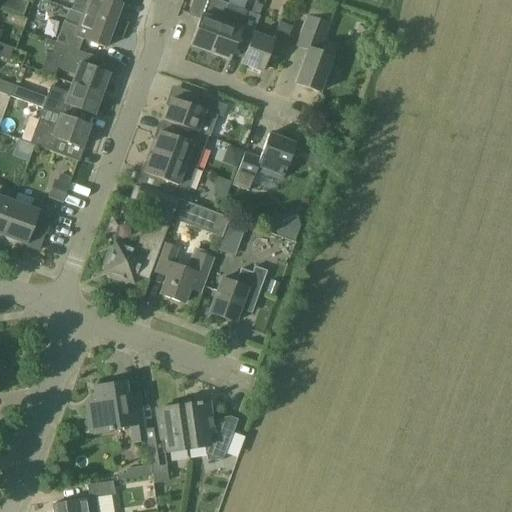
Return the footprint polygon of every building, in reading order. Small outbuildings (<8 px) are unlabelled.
[(27,4),(14,0),(0,0),(0,8),(22,17),(27,4)] [(73,0),(70,11),(113,27),(121,5),(109,0),(73,0)] [(220,22),(227,4),(214,0),(192,0),(187,16),(198,20),(189,46),(209,54),(221,22),(220,22)] [(253,3),(250,13),(259,16),(263,6),(253,3)] [(252,33),(253,34),(259,16),(250,13),(227,4),(220,22),(221,22),(209,54),(229,61),(238,35),(250,40),(252,33)] [(105,49),(113,27),(70,11),(65,23),(63,22),(55,43),(78,51),(82,41),(105,49)] [(329,87),(332,86),(334,84),(336,80),(336,77),(336,74),(335,71),(332,69),(328,67),(331,58),(318,53),(328,24),(307,16),(296,47),(306,51),(294,85),(318,93),(321,86),(325,87),(329,87)] [(252,33),(250,40),(240,65),(262,73),(271,47),(283,52),(292,27),(279,23),(272,41),(253,34),(252,33)] [(88,55),(78,51),(55,43),(51,55),(60,58),(56,69),(75,76),(71,84),(100,95),(108,74),(84,65),(88,55)] [(93,116),(100,95),(71,84),(68,93),(50,87),(42,109),(60,115),(86,125),(90,115),(93,116)] [(22,89),(14,86),(10,97),(18,100),(22,89)] [(196,133),(197,133),(204,112),(210,114),(222,119),(227,107),(215,102),(192,94),(188,105),(171,99),(163,121),(180,127),(196,133)] [(89,126),(86,125),(60,115),(42,109),(29,144),(51,153),(56,140),(80,149),(89,126)] [(208,137),(197,133),(196,133),(180,127),(175,138),(159,132),(151,153),(196,170),(208,137)] [(282,180),(290,157),(295,145),(268,135),(259,159),(244,153),(232,186),(249,193),(257,171),(282,180)] [(196,170),(151,153),(144,174),(189,191),(196,170)] [(62,204),(69,185),(54,180),(47,198),(62,204)] [(0,192),(2,187),(0,186),(0,236),(1,237),(14,203),(0,197),(0,192)] [(177,200),(141,187),(135,202),(152,208),(137,247),(123,242),(120,244),(113,241),(111,247),(108,249),(102,264),(104,267),(101,273),(108,276),(110,279),(124,284),(127,283),(134,285),(136,279),(139,278),(141,273),(149,275),(177,200)] [(14,203),(1,237),(5,238),(9,243),(15,242),(25,246),(32,228),(45,233),(55,207),(17,193),(14,203)] [(170,219),(220,238),(227,218),(184,202),(178,200),(170,219)] [(273,217),(277,237),(298,233),(294,213),(273,217)] [(216,250),(235,257),(235,256),(246,225),(229,219),(227,218),(220,238),(216,250)] [(186,270),(171,265),(177,250),(164,245),(155,269),(167,274),(159,295),(183,305),(189,290),(199,294),(212,259),(208,258),(209,255),(194,249),(186,270)] [(258,293),(266,272),(253,267),(251,273),(240,269),(234,285),(221,280),(209,313),(235,323),(247,289),(258,293)] [(144,441),(143,430),(138,396),(126,397),(124,383),(93,388),(95,402),(86,403),(91,435),(107,433),(106,431),(130,427),(132,443),(144,441)] [(187,449),(187,450),(204,447),(206,462),(217,460),(221,462),(224,454),(235,427),(210,418),(207,402),(182,406),(188,449),(187,449)] [(164,453),(187,450),(187,449),(188,449),(182,406),(156,410),(159,428),(143,430),(144,441),(146,441),(149,466),(151,475),(153,475),(154,485),(168,483),(164,453)] [(151,477),(151,475),(149,466),(125,469),(126,474),(116,476),(116,482),(151,477)] [(51,511),(96,511),(94,499),(114,496),(112,482),(86,486),(88,499),(51,505),(51,511)]
